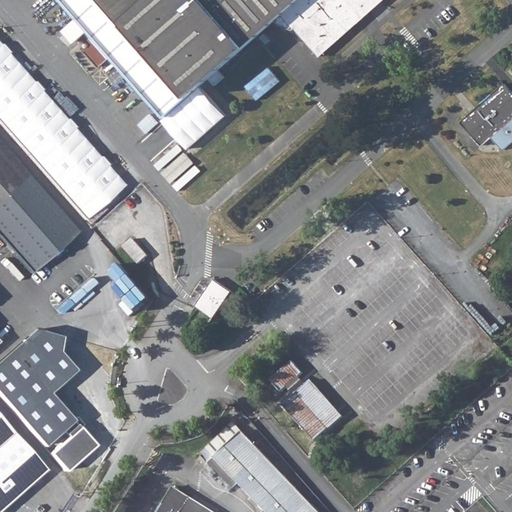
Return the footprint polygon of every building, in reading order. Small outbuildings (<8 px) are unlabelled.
[(73,16),(57,0),(54,0),(29,23),(46,44),(73,16)] [(60,0),(76,19),(87,29),(166,117),(273,24),(295,34),(319,59),(358,23),(368,14),(378,5),(382,1),(382,0),(60,0)] [(22,66),(0,85),(0,117),(35,156),(72,123),(22,66)] [(259,100),(283,80),(271,66),(247,85),(259,100)] [(123,75),(96,99),(132,140),(159,117),(123,75)] [(511,91),(505,82),(460,121),(482,146),(492,137),(503,149),(511,141),(511,91)] [(42,160),(84,208),(123,175),(82,126),(42,160)] [(0,144),(0,239),(29,273),(76,231),(0,144)] [(133,238),(121,247),(138,266),(148,256),(133,238)] [(137,313),(153,299),(122,263),(111,272),(122,284),(116,288),(137,313)] [(213,317),(231,290),(214,278),(195,305),(201,309),(196,316),(205,322),(210,315),(213,317)] [(281,392),(289,385),(297,378),(303,373),(293,362),(272,381),(281,392)] [(43,410),(24,426),(42,446),(60,429),(66,436),(48,453),(61,469),(91,442),(75,424),(78,422),(63,402),(59,397),(53,392),(44,386),(42,387),(25,369),(7,384),(29,408),(36,402),(43,410)] [(304,386),(297,393),(283,405),(315,442),(344,416),(312,380),(304,386)] [(0,420),(0,508),(44,470),(0,420)] [(206,448),(215,457),(221,464),(230,473),(267,511),(327,511),(324,508),(319,511),(303,494),(295,487),(301,482),(294,474),(288,479),(285,476),(242,431),(234,422),(206,448)] [(215,511),(174,486),(157,511),(215,511)]
